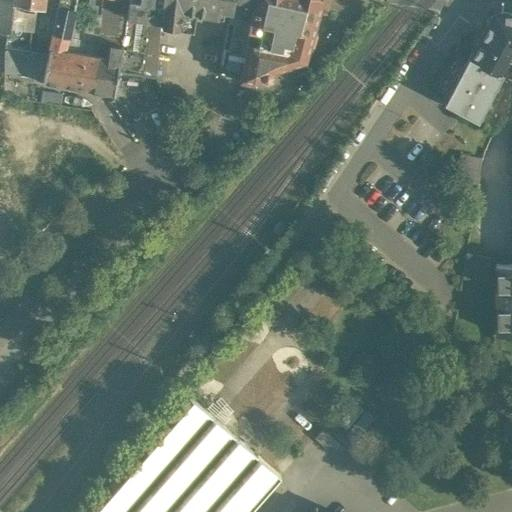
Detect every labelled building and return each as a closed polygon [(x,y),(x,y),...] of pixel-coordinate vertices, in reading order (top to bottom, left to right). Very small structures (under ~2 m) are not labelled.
[(57,0),(51,32),(67,36),(67,32),(74,0),(57,0)] [(87,0),(83,28),(81,40),(108,44),(120,46),(125,18),(127,0),(87,0)] [(161,0),(127,0),(125,18),(120,46),(121,46),(119,59),(117,72),(143,76),(156,78),(158,37),(160,24),(161,7),(161,0)] [(194,0),(161,0),(161,7),(160,24),(179,27),(179,20),(191,21),(193,11),(194,0)] [(231,0),(194,0),(193,11),(191,21),(192,21),(193,11),(217,15),(218,7),(231,9),(232,5),(231,5),(231,0)] [(252,0),(231,0),(231,5),(232,5),(237,6),(251,9),(252,0)] [(320,0),(252,0),(251,9),(245,43),(246,43),(239,78),(250,81),(276,68),(283,65),(292,62),(293,62),(308,43),(320,0)] [(33,6),(13,4),(8,37),(5,36),(4,46),(37,51),(38,43),(29,42),(33,6)] [(251,9),(237,6),(224,74),(239,78),(246,43),(245,43),(251,9)] [(511,13),(496,13),(494,13),(492,14),(491,15),(490,17),(467,59),(500,77),(500,76),(497,74),(504,62),(511,62),(511,13)] [(76,34),(67,32),(67,36),(81,40),(83,28),(77,27),(76,34)] [(67,36),(51,32),(47,53),(42,82),(80,88),(92,90),(99,55),(64,49),(67,36)] [(120,46),(108,44),(107,57),(119,59),(121,46),(120,46)] [(4,46),(3,46),(3,72),(35,77),(36,79),(38,81),(42,82),(47,53),(37,51),(4,46)] [(107,57),(99,55),(92,90),(113,94),(117,72),(119,59),(107,57)] [(500,77),(467,59),(443,104),(476,121),(500,77)] [(0,259),(7,251),(8,245),(19,232),(19,219),(0,203),(0,149),(1,134),(6,127),(7,102),(0,101),(0,259)] [(481,159),(460,156),(456,179),(477,183),(481,159)] [(467,255),(463,279),(486,283),(490,259),(467,255)] [(511,265),(495,266),(495,335),(511,334),(511,265)] [(350,342),(332,338),(328,358),(346,361),(350,342)] [(187,395),(84,511),(246,511),(279,476),(253,453),(187,395)] [(365,411),(345,436),(356,444),(376,419),(365,411)] [(338,445),(321,430),(313,438),(330,453),(338,445)]
